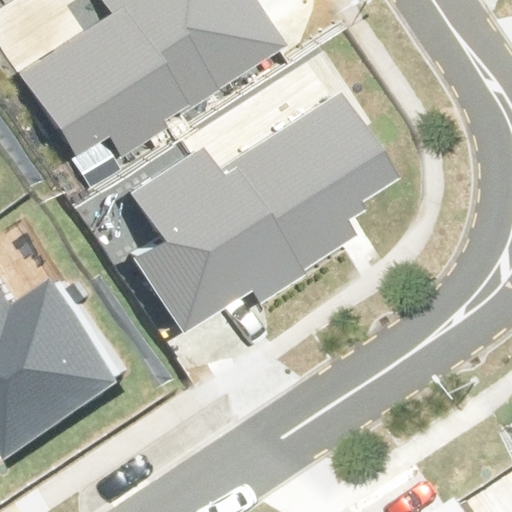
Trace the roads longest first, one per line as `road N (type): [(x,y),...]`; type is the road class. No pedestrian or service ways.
road 1 (residential): [(164,511),(428,337),(493,281),(511,246)]
road 2 (residential): [(511,125),(431,0)]
